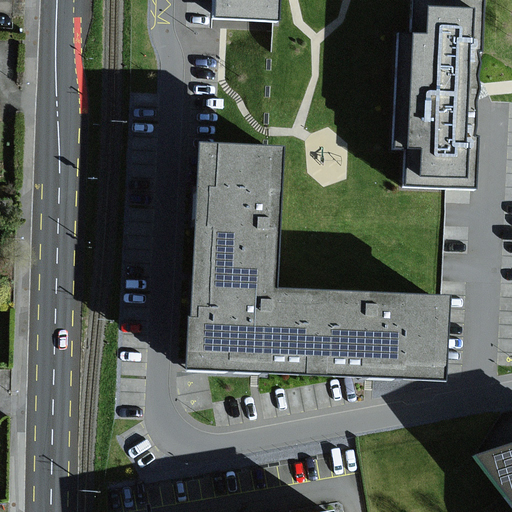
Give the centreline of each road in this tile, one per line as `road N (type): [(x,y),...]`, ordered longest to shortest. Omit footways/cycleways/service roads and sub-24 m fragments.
road 1 (residential): [(511,392),(263,439),(206,446),(175,436),(158,396),(174,73),(165,0)]
road 2 (primary): [(49,511),(67,0)]
road 3 (residential): [(226,511),(352,491),(355,511)]
